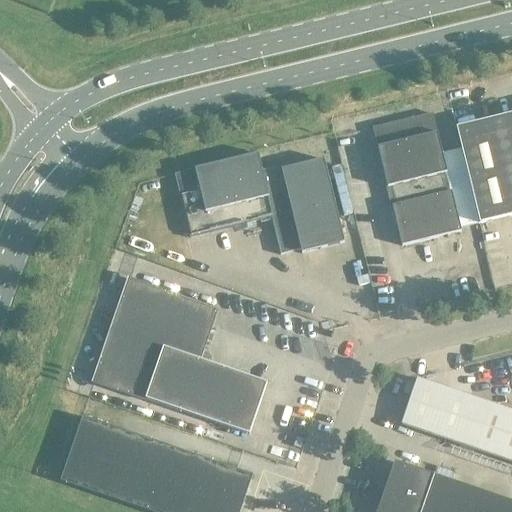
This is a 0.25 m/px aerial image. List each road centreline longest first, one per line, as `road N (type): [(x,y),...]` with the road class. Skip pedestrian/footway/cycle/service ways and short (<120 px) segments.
road 1 (secondary): [(76,157),(166,111),(511,27)]
road 2 (secondary): [(452,0),(121,85),(49,118)]
road 3 (unclassified): [(511,319),(366,356),(315,511)]
road 4 (secondary): [(0,292),(21,231),(76,157)]
